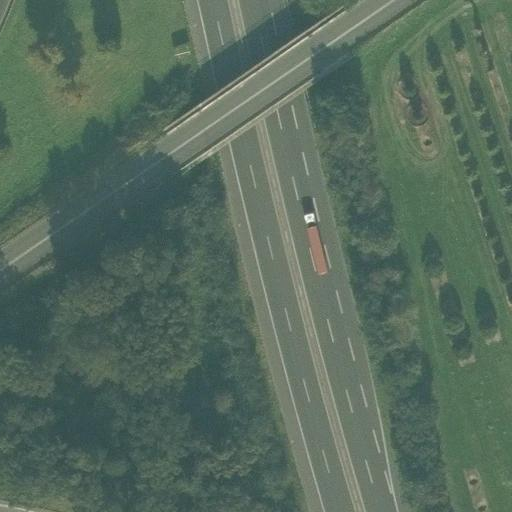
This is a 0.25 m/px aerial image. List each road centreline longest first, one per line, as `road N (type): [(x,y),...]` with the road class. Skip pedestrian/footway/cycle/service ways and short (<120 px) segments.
road 1 (motorway): [(211,0),(340,511)]
road 2 (motorway): [(380,511),(252,0)]
road 3 (motorway): [(0,267),(391,0)]
